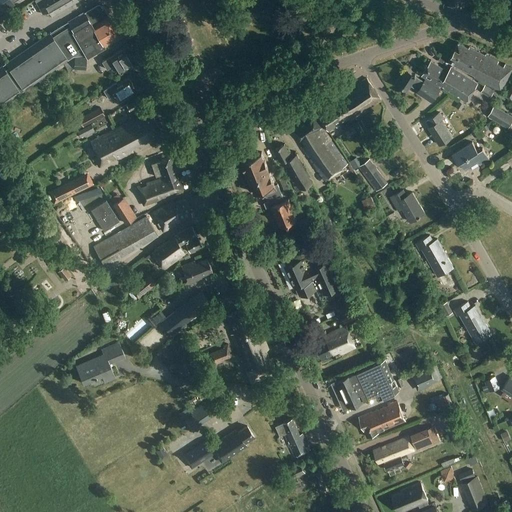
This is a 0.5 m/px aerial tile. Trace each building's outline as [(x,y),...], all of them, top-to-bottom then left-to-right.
[(42,0),(35,0),(43,14),(49,11),(50,13),(72,0),(77,0),(78,1),(80,0),(43,0),(42,0)] [(444,0),(444,2),(464,9),(466,0),(444,0)] [(0,106),(73,55),(86,54),(87,56),(120,37),(121,37),(109,16),(109,17),(103,8),(97,7),(93,9),(86,14),(85,14),(52,36),(8,67),(7,68),(5,69),(2,66),(0,67),(0,106)] [(336,26),(333,21),(328,18),(323,20),(320,25),(322,31),(327,34),(333,32),(336,26)] [(459,43),(449,62),(475,76),(474,78),(504,94),(506,91),(503,89),(511,71),(511,67),(506,64),(504,67),(498,64),(499,61),(486,54),(486,55),(469,47),(469,48),(459,43)] [(121,74),(138,63),(128,46),(110,56),(110,57),(102,62),(107,69),(115,64),(121,74)] [(74,57),(73,69),(85,69),(86,57),(74,57)] [(448,72),(440,67),(441,66),(431,60),(422,75),(440,86),(441,85),(466,100),(477,83),(452,67),(448,72)] [(405,69),(396,83),(407,90),(410,85),(418,91),(417,93),(432,102),(440,89),(425,80),(424,82),(416,76),(416,75),(414,74),(414,75),(405,69)] [(137,91),(129,78),(118,85),(116,82),(103,90),(109,98),(114,95),(119,102),(137,91)] [(381,99),(367,79),(358,85),(359,89),(354,92),(351,89),(336,99),(337,100),(317,113),(329,130),(351,116),(352,118),(381,99)] [(485,85),(483,89),(488,92),(492,94),(494,91),(485,85)] [(116,99),(100,106),(103,113),(119,106),(116,99)] [(130,112),(137,108),(134,102),(127,106),(130,112)] [(461,110),(464,105),(459,102),(456,107),(461,110)] [(488,116),(508,128),(511,120),(511,117),(494,106),(488,116)] [(100,107),(78,119),(83,127),(104,116),(100,107)] [(147,112),(116,128),(129,153),(133,151),(131,148),(138,145),(139,147),(151,141),(150,139),(162,133),(152,114),(149,115),(147,112)] [(440,145),(452,137),(441,119),(443,118),(439,112),(429,119),(432,125),(428,127),(440,145)] [(324,144),(332,139),(316,114),(293,129),(301,141),(303,139),(307,145),(303,147),(308,155),(324,144)] [(91,124),(77,131),(80,137),(85,135),(94,131),(91,124)] [(97,167),(107,162),(113,159),(113,161),(129,153),(116,128),(96,139),(90,141),(97,157),(94,159),(97,167)] [(348,164),(332,139),(324,144),(308,155),(324,179),(348,164)] [(472,142),(452,154),(458,164),(460,162),(465,169),(478,161),(480,165),(489,159),(483,148),(478,151),(472,142)] [(292,158),(285,145),(275,149),(297,191),(312,183),(310,178),(297,155),(292,158)] [(259,197),(265,195),(270,206),(272,205),(272,206),(280,227),(297,220),(289,199),(282,202),(280,197),(283,196),(278,184),(275,185),(262,153),(241,161),(254,194),(258,192),(259,197)] [(183,192),(170,157),(150,163),(155,176),(158,175),(160,178),(146,183),(146,185),(140,188),(139,186),(136,187),(143,205),(183,192)] [(388,183),(370,159),(361,165),(357,157),(350,161),(355,169),(359,167),(376,191),(388,183)] [(278,175),(286,194),(291,192),(283,173),(278,175)] [(84,174),(49,192),(54,204),(90,186),(84,174)] [(404,190),(391,197),(398,211),(402,209),(410,222),(425,213),(420,205),(413,192),(407,196),(404,190)] [(362,202),(366,211),(375,207),(371,198),(362,202)] [(191,214),(185,199),(174,203),(173,201),(169,203),(152,213),(163,231),(175,224),(174,221),(178,218),(191,214)] [(27,223),(28,222),(30,216),(31,214),(14,207),(11,217),(27,223)] [(93,246),(105,266),(158,236),(146,216),(93,246)] [(317,236),(325,232),(321,222),(313,226),(317,236)] [(174,236),(163,244),(172,256),(174,254),(177,259),(184,253),(180,245),(182,243),(184,246),(186,245),(189,251),(202,245),(192,226),(174,236)] [(430,235),(417,243),(417,242),(415,243),(416,244),(420,250),(422,248),(438,276),(453,267),(437,239),(433,241),(430,235)] [(172,256),(163,244),(152,252),(164,269),(177,259),(174,254),(172,256)] [(294,287),(295,287),(299,298),(315,290),(311,280),(317,277),(321,288),(324,294),(335,289),(338,294),(343,292),(341,287),(341,286),(338,280),(325,249),(285,267),(294,287)] [(212,271),(207,258),(195,263),(194,260),(181,266),(185,275),(179,278),(183,286),(204,278),(203,275),(212,271)] [(405,260),(401,263),(405,270),(409,267),(405,260)] [(63,268),(58,271),(66,280),(66,279),(70,277),(63,267),(63,268)] [(130,291),(138,299),(156,284),(149,275),(130,291)] [(160,321),(172,335),(186,325),(185,322),(210,303),(201,290),(160,321)] [(336,302),(340,312),(354,306),(350,295),(336,302)] [(447,302),(440,305),(446,316),(453,312),(447,302)] [(468,302),(455,309),(455,308),(453,309),(454,310),(458,316),(460,314),(476,342),(492,333),(475,305),(471,308),(468,302)] [(231,335),(236,346),(262,335),(261,332),(257,333),(247,307),(227,315),(234,333),(231,335)] [(341,314),(345,322),(361,315),(357,307),(341,314)] [(340,355),(356,348),(346,327),(324,337),(325,340),(315,344),(322,359),(339,352),(340,355)] [(262,335),(236,346),(242,361),(243,361),(249,376),(274,367),(270,358),(268,359),(265,351),(268,349),(262,335)] [(223,347),(208,354),(213,366),(222,361),(222,360),(232,356),(228,344),(223,345),(223,347)] [(115,377),(109,363),(125,356),(120,345),(104,351),(105,353),(76,366),(83,383),(102,376),(104,382),(115,377)] [(353,374),(337,381),(343,396),(344,397),(345,401),(346,401),(349,408),(365,401),(364,400),(376,394),(381,392),(381,393),(384,398),(399,392),(396,385),(393,386),(391,381),(393,380),(385,361),(353,375),(353,374)] [(410,373),(417,389),(430,383),(443,377),(436,362),(410,373)] [(486,380),(490,391),(499,388),(495,377),(486,380)] [(511,396),(511,377),(510,377),(502,390),(506,392),(504,396),(510,400),(511,396)] [(441,410),(450,406),(446,395),(436,399),(441,410)] [(207,401),(190,412),(192,415),(191,416),(197,426),(215,414),(208,404),(207,401)] [(380,420),(384,430),(405,421),(404,418),(397,402),(393,404),(380,409),(384,419),(380,420)] [(384,419),(380,409),(359,418),(367,438),(384,431),(384,430),(380,420),(384,419)] [(300,435),(293,419),(276,426),(281,436),(285,434),(296,457),(311,450),(303,434),(300,435)] [(255,437),(248,426),(238,433),(236,430),(215,444),(215,445),(213,446),(208,439),(183,455),(192,468),(202,461),(201,459),(217,448),(225,461),(247,446),(245,443),(255,437)] [(417,449),(423,447),(439,441),(434,427),(412,435),(417,449)] [(507,431),(501,434),(504,442),(511,439),(507,431)] [(401,440),(376,450),(374,451),(378,463),(396,456),(396,457),(414,450),(409,437),(401,440)] [(154,450),(161,459),(166,456),(160,446),(154,450)] [(470,465),(478,463),(475,456),(468,458),(470,465)] [(441,463),(443,467),(455,462),(453,458),(441,463)] [(292,480),(305,473),(301,464),(288,470),(292,480)] [(444,482),(453,478),(452,478),(454,477),(453,473),(454,473),(451,466),(440,471),(441,473),(444,482)] [(433,468),(422,473),(427,482),(437,477),(433,468)] [(462,481),(474,476),(472,469),(459,474),(462,481)] [(477,477),(462,483),(469,500),(483,494),(477,477)] [(421,482),(412,486),(419,504),(422,511),(420,511),(439,511),(435,503),(429,505),(427,500),(428,500),(421,482)] [(398,511),(419,504),(412,486),(400,491),(401,492),(392,496),(398,511)] [(495,498),(489,500),(492,506),(497,504),(495,498)]
